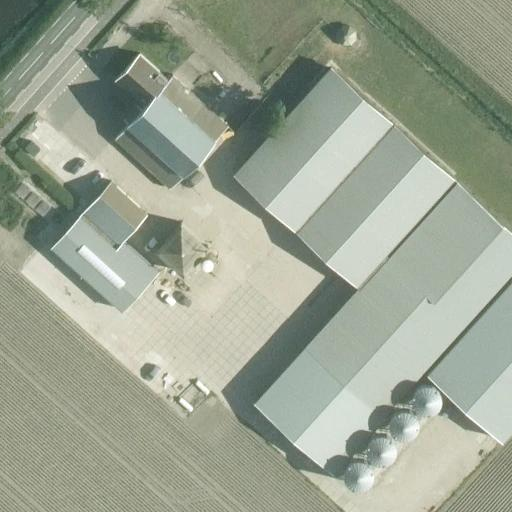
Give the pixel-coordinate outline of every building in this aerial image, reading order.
[(349,44),(355,39),(355,31),(348,25),(340,26),(335,31),(336,40),(343,44),(349,44)] [(170,188),(227,125),(172,75),(168,80),(138,54),(116,78),(145,104),(115,138),(170,188)] [(511,231),(331,68),(250,157),(235,174),(360,287),(256,402),(331,470),(511,270),(511,231)] [(110,179),(83,209),(81,211),(82,211),(119,245),(124,239),(147,213),(110,179)] [(82,211),(51,245),(123,310),(158,270),(124,239),(119,245),(82,211)] [(183,273),(210,245),(181,220),(155,248),(183,273)] [(146,246),(152,239),(146,233),(139,240),(146,246)] [(511,270),(424,368),(502,440),(511,428),(511,270)] [(174,397),(192,378),(183,369),(164,388),(174,397)] [(398,448),(386,425),(365,436),(377,459),(398,448)]
